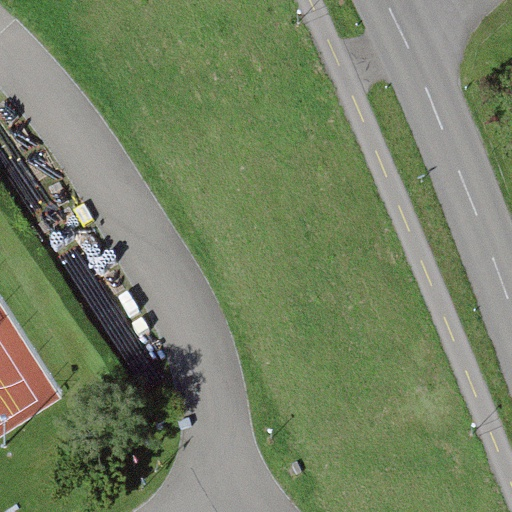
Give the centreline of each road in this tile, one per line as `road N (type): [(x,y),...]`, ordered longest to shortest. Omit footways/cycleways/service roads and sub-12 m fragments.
road 1 (residential): [(245,511),(226,492),(215,374),(176,277),(7,31)]
road 2 (tertiary): [(511,304),(387,0)]
